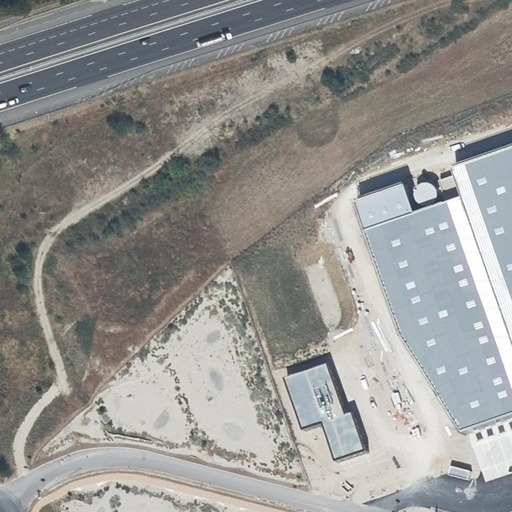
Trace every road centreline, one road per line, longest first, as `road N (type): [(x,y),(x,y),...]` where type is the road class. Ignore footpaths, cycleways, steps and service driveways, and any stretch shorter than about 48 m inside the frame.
road 1 (track): [(447,0),(152,171),(45,245),(39,298),(63,386),(40,404),(19,443),(24,490)]
road 2 (unclassified): [(4,507),(43,477),(109,457),(347,511)]
road 3 (motorway): [(0,96),(301,0)]
road 4 (motorway): [(183,0),(0,58)]
